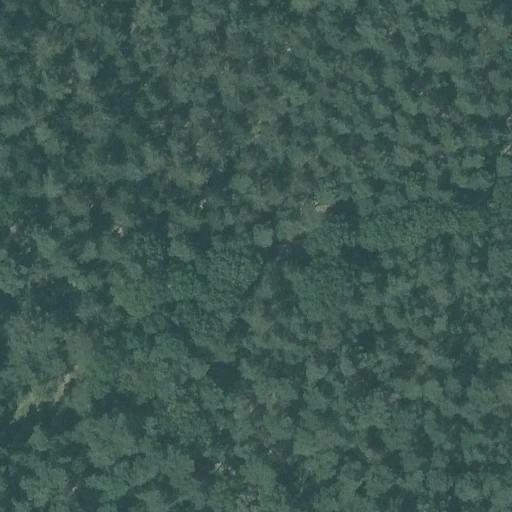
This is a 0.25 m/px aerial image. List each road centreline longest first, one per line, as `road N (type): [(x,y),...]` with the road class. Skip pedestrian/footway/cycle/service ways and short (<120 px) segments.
road 1 (unknown): [(0,186),(77,273),(123,309),(302,511)]
road 2 (track): [(511,216),(198,276),(123,309),(104,337)]
road 3 (unclassified): [(255,511),(0,221)]
